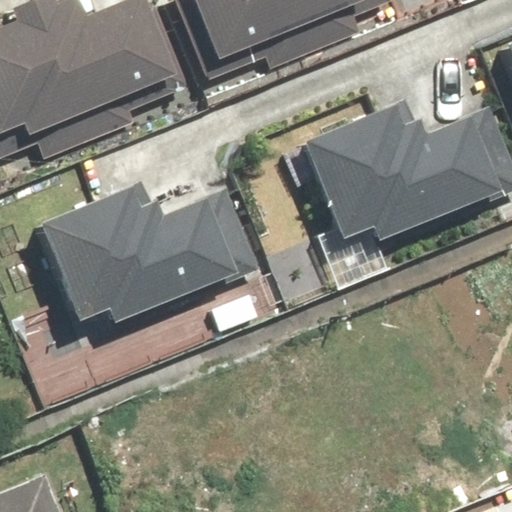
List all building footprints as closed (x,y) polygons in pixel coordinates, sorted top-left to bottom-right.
[(0,130),(28,119),(35,136),(146,91),(150,100),(193,83),(159,0),(137,0),(94,17),(86,0),(37,0),(0,15),(0,130)] [(202,0),(225,57),(369,0),(202,0)] [(308,145),(351,244),(379,232),(387,250),(511,193),(511,164),(454,34),(364,74),(381,113),(308,145)] [(157,188),(42,232),(86,347),(251,284),(244,268),(262,261),(233,187),(167,213),(157,188)] [(61,511),(43,468),(0,485),(0,511),(61,511)]
